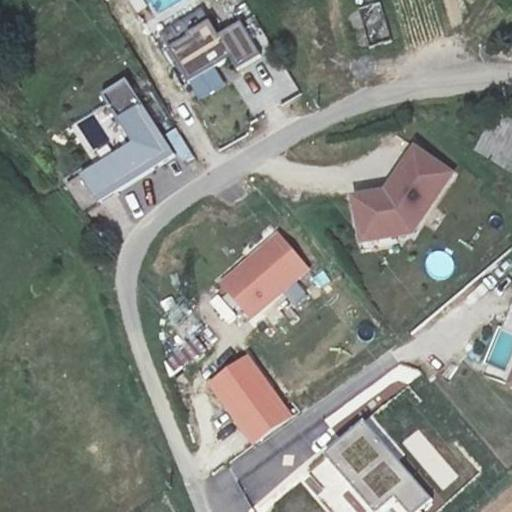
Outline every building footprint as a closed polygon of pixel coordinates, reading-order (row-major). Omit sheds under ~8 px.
[(364,8),(373,46),(390,43),(381,4),(364,8)] [(219,75),(257,56),(240,22),(217,34),(205,9),(157,33),(192,103),(225,87),(219,75)] [(126,147),(64,177),(80,209),(173,162),(131,78),(99,94),(126,147)] [(473,156),(511,170),(511,109),(503,106),(494,132),(483,128),(473,156)] [(79,126),(69,131),(83,159),(92,154),(79,126)] [(345,196),(359,246),(437,226),(429,197),(453,191),(441,147),(395,159),(401,181),(345,196)] [(285,290),(296,302),(304,294),(296,285),(312,270),(273,231),(215,287),(251,323),(285,290)] [(511,309),(509,319),(511,319),(511,366),(503,391),(511,393),(511,309)] [(420,511),(419,510),(431,500),(398,462),(405,456),(370,415),(297,477),(326,511),(420,511)]
